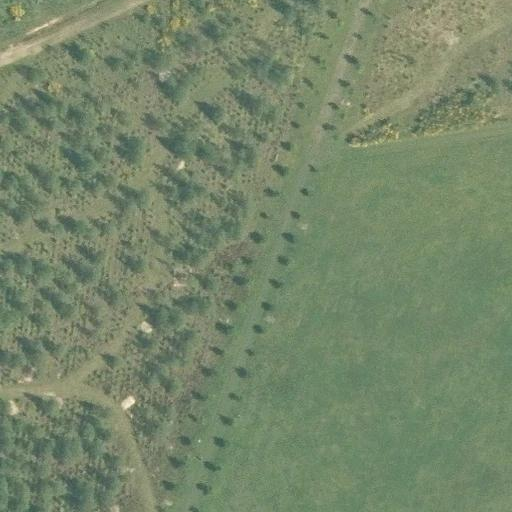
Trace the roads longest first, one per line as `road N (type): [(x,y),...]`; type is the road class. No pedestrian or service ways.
road 1 (track): [(363,0),(183,511)]
road 2 (track): [(309,153),(414,93),(456,44),(511,20)]
road 3 (track): [(72,391),(120,342),(148,294),(158,261),(153,177)]
road 4 (track): [(154,511),(113,408),(72,391),(0,395)]
road 5 (track): [(153,177),(177,132),(254,49),(284,0)]
road 6 (track): [(309,153),(511,127)]
road 7 (track): [(0,264),(37,234),(153,177)]
road 8 (track): [(0,63),(141,0)]
